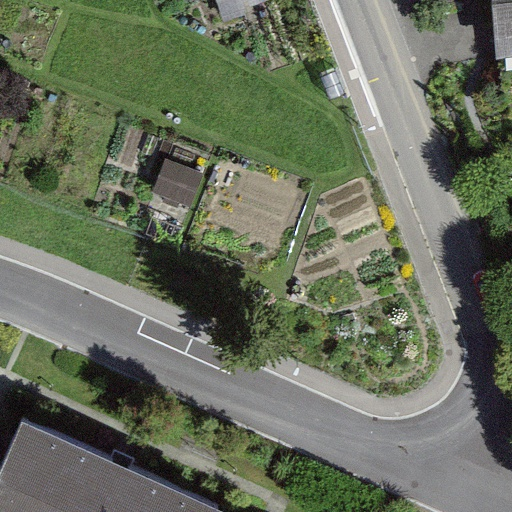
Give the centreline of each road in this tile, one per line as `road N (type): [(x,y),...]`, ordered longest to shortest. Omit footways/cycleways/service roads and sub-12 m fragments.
road 1 (residential): [(360,0),(484,321),(490,387),(467,497)]
road 2 (residential): [(0,289),(467,497)]
